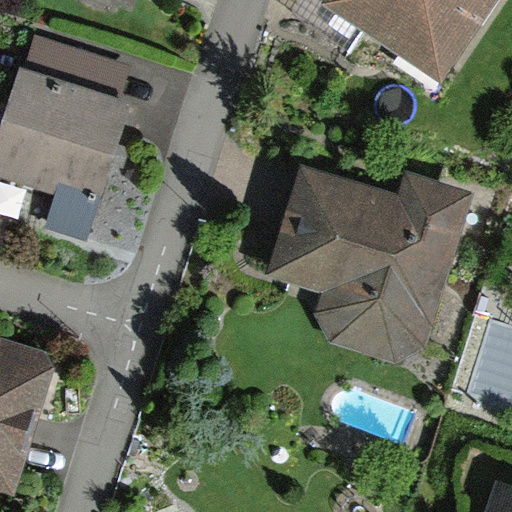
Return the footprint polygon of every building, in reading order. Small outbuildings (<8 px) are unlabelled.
[(88,0),(109,9),(113,0),(88,0)] [(326,0),(324,4),(442,82),(496,0),(326,0)] [(38,36),(27,67),(120,101),(131,70),(38,36)] [(0,179),(55,199),(46,223),(81,235),(129,103),(120,101),(27,67),(21,65),(0,124),(0,179)] [(397,191),(297,162),(265,276),(320,291),(316,307),(333,343),(398,362),(427,342),(470,193),(403,173),(397,191)] [(0,494),(16,499),(55,373),(46,352),(0,338),(0,494)] [(511,511),(511,486),(496,482),(486,511),(511,511)]
